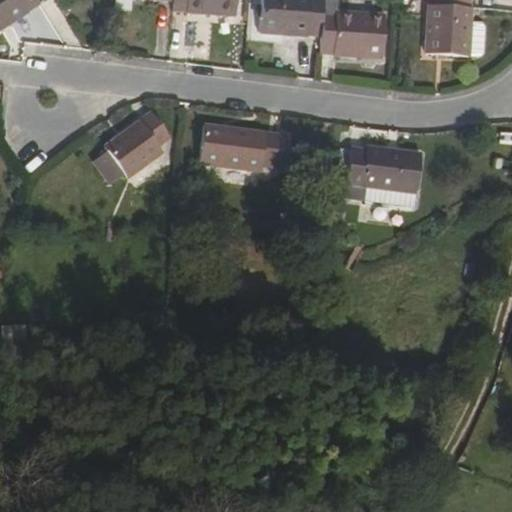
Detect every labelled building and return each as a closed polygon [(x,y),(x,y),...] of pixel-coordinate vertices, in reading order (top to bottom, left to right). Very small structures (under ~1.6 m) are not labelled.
[(34,0),(0,0),(0,30),(38,6),(34,0)] [(171,0),(172,1),(171,13),(233,17),(233,0),(171,0)] [(322,0),(261,0),(259,33),(319,38),(322,0)] [(322,0),(319,38),(317,55),(381,59),(382,17),(335,13),(335,0),(332,0),(322,0)] [(471,0),(428,0),(423,55),(478,60),(483,55),(486,29),(483,24),(470,23),(471,0)] [(157,148),(169,139),(151,113),(104,148),(126,179),(161,154),(157,148)] [(279,171),(283,137),(203,126),(199,165),(260,172),(260,169),(279,171)] [(346,185),(416,193),(420,156),(366,148),(366,150),(351,148),(346,185)]
